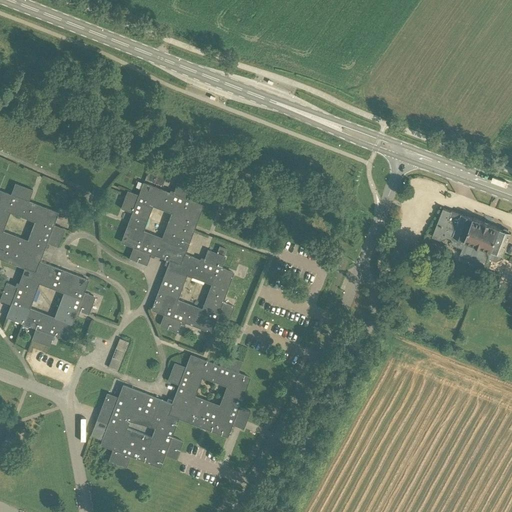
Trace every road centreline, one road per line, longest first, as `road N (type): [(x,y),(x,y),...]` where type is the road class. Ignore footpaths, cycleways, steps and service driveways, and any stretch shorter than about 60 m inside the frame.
road 1 (unclassified): [(261,511),(371,301),(362,255),(407,154)]
road 2 (secondary): [(251,94),(6,0)]
road 3 (secondary): [(251,94),(333,133),(401,152)]
road 4 (secondary): [(401,152),(251,94)]
